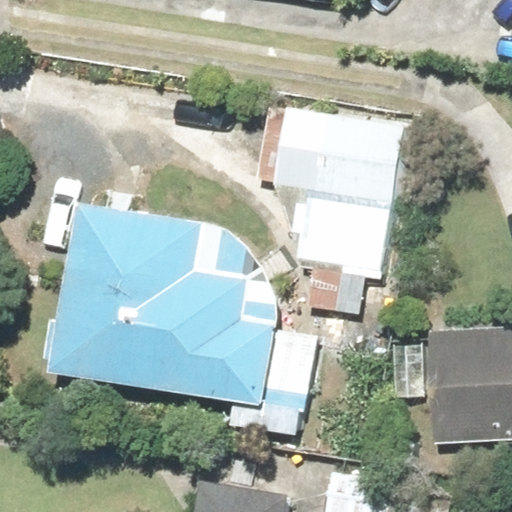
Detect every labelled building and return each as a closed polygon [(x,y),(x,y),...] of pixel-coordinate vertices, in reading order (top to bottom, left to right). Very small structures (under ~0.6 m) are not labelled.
[(392,281),(414,126),(278,106),(267,182),(285,184),(309,261),(308,269),(392,281)] [(234,230),(217,224),(90,204),(64,375),(277,407),(289,327),(290,313),(288,296),(282,279),(274,264),(263,250),(249,239),(234,230)] [(511,328),(439,332),(444,446),(511,443),(511,328)] [(429,346),(400,348),(403,401),(432,399),(429,346)] [(420,511),(423,477),(339,471),(336,511),(420,511)] [(297,511),(300,496),(211,483),(206,511),(297,511)]
